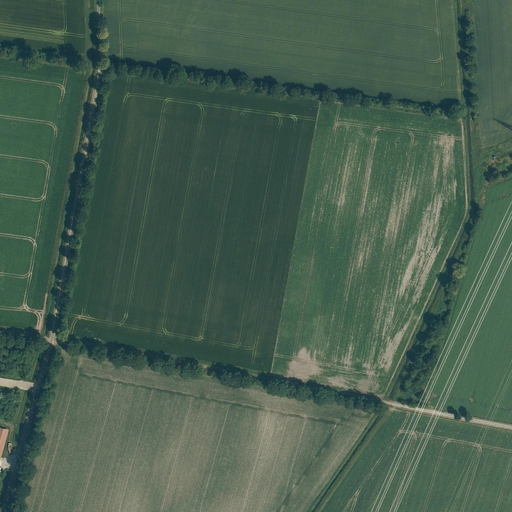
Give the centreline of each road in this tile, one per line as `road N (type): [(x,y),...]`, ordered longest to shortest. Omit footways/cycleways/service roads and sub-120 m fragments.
road 1 (unclassified): [(97,0),(100,65),(51,338),(4,511)]
road 2 (track): [(511,428),(51,338)]
